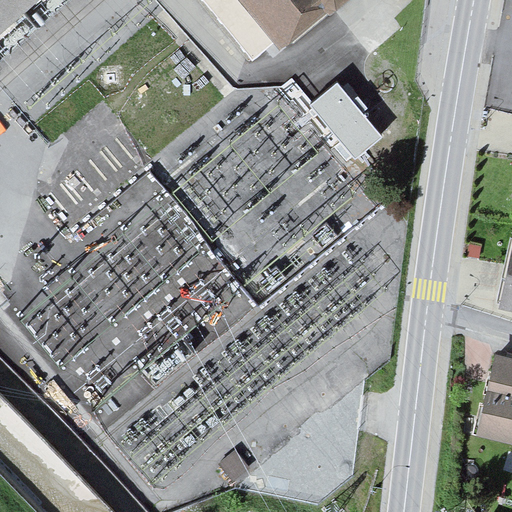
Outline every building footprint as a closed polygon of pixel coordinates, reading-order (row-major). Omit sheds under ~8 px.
[(0,0),(0,29),(32,0),(0,0)] [(243,0),(288,52),(349,0),(243,0)] [(511,263),(502,310),(511,311),(511,263)] [(511,354),(499,351),(490,388),(511,393),(511,354)] [(511,402),(486,397),(479,433),(511,439),(511,402)]
